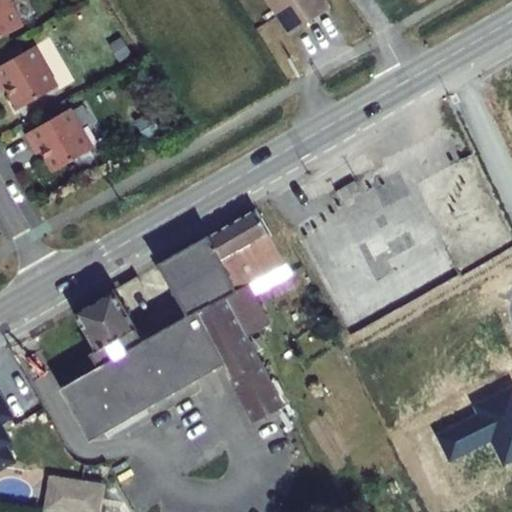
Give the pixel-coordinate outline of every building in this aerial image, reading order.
[(5,0),(0,0),(0,46),(23,36),(5,0)] [(330,16),(319,0),(265,0),(292,41),(330,16)] [(36,55),(0,74),(0,93),(5,91),(8,96),(20,117),(59,95),(36,55)] [(511,103),(511,74),(501,80),(511,103)] [(71,117),(26,142),(34,156),(40,153),(44,158),(55,179),(94,157),(71,117)] [(40,153),(34,156),(38,162),(44,158),(40,153)] [(378,199),(372,187),(352,196),(358,208),(378,199)] [(296,256),(273,213),(249,227),(269,269),(275,266),(270,254),(280,249),(286,261),(296,256)] [(269,269),(249,227),(227,240),(254,295),(268,287),(262,273),(269,269)] [(178,268),(203,317),(194,321),(228,384),(241,376),(270,434),(302,417),(267,344),(246,299),(254,295),(227,240),(178,268)] [(280,249),(270,254),(275,266),(286,261),(280,249)] [(296,256),(286,261),(296,280),(306,275),(296,256)] [(254,295),(246,299),(267,344),(291,333),(268,287),(254,295)] [(78,379),(81,385),(73,390),(102,443),(108,439),(112,446),(228,384),(194,321),(155,341),(131,296),(92,317),(111,352),(87,365),(90,372),(78,379)] [(478,413),(439,432),(452,459),(492,440),(504,464),(511,459),(511,386),(474,405),(478,413)] [(12,421),(0,399),(0,474),(14,466),(5,448),(11,445),(1,427),(12,421)] [(92,511),(98,484),(53,477),(47,507),(76,511),(92,511)]
